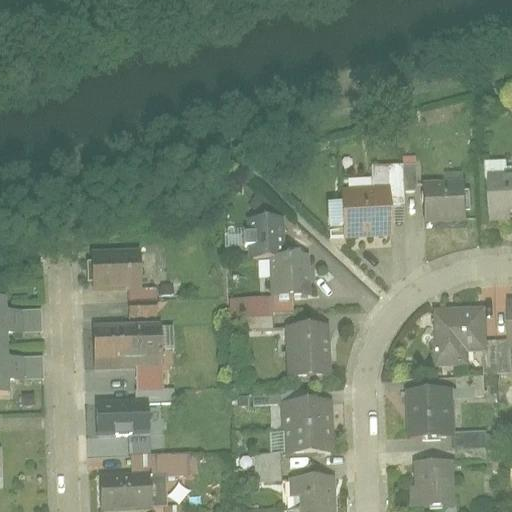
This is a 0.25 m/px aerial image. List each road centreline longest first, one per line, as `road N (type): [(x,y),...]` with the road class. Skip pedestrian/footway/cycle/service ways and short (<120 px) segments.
road 1 (residential): [(373,511),(369,398),(392,321),(446,280),(511,266)]
road 2 (residential): [(70,511),(60,269)]
